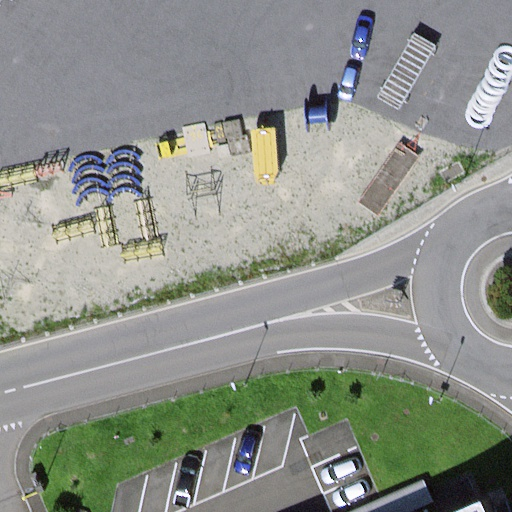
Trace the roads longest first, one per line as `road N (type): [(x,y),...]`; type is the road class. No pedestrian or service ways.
road 1 (primary): [(283,319),(0,393)]
road 2 (primary): [(453,242),(336,284),(283,319)]
road 3 (primary): [(283,319),(456,347)]
